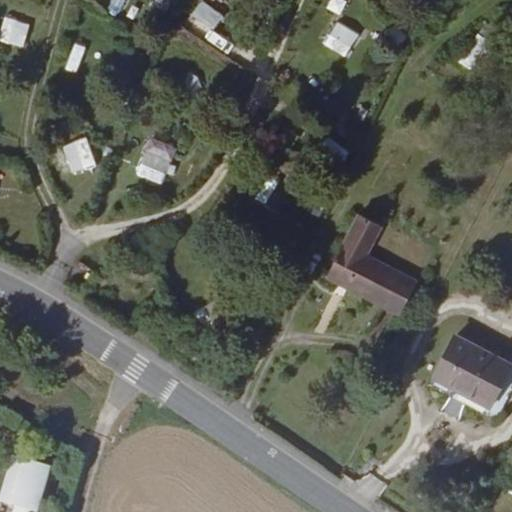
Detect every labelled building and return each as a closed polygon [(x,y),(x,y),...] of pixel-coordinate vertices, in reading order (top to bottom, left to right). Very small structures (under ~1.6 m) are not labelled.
[(190,14),(184,23),(204,37),(210,28),(190,14)] [(0,41),(23,47),(29,23),(4,17),(0,31),(0,41)] [(338,21),(323,44),(346,59),(361,36),(338,21)] [(478,32),(459,61),(476,72),(495,43),(478,32)] [(78,74),(85,46),(72,43),(66,71),(78,74)] [(62,176),(86,166),(77,144),(53,154),(62,176)] [(346,231),(319,287),(340,297),(337,304),(390,330),(406,297),(355,272),(369,242),(346,231)] [(316,294),(337,304),(340,297),(319,287),(316,294)] [(443,349),(422,390),(443,400),(444,398),(480,414),(498,377),(443,349)] [(38,511),(44,463),(7,459),(0,511),(38,511)] [(371,499),(380,481),(364,473),(355,491),(371,499)]
